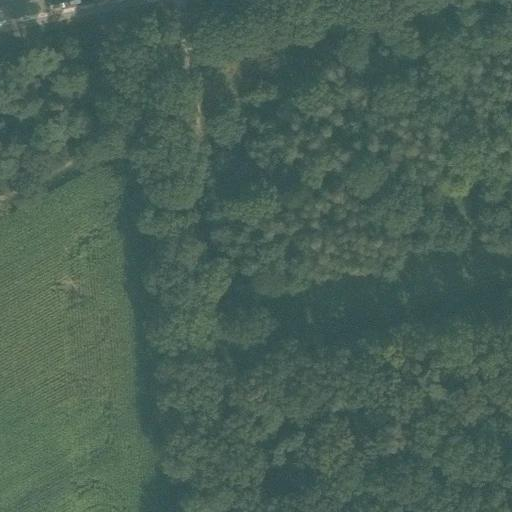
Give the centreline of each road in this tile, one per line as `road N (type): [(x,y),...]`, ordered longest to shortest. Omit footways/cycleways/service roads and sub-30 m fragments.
road 1 (track): [(184,84),(196,348)]
road 2 (track): [(196,348),(207,511)]
